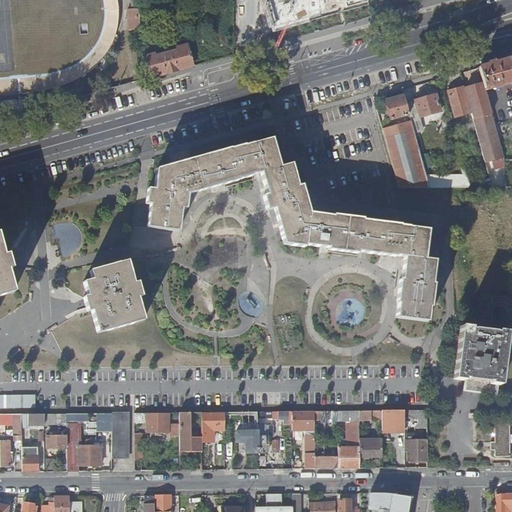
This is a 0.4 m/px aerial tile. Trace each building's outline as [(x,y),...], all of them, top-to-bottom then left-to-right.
[(140,30),(139,0),(131,0),(132,9),(128,9),(128,30),(140,30)] [(265,0),(266,3),(272,28),(368,1),(367,0),(265,0)] [(151,77),(193,65),(187,45),(177,47),(178,50),(169,52),(170,55),(165,56),(164,53),(155,56),(154,54),(145,56),(151,77)] [(511,57),(478,67),(483,84),(485,90),(492,88),(494,89),(500,87),(501,85),(511,82),(511,57)] [(485,90),(483,84),(464,89),(470,112),(484,162),(504,157),(501,146),(485,90)] [(464,89),(463,86),(447,91),(451,107),(452,107),(455,117),(470,112),(464,89)] [(441,111),(436,94),(414,100),(419,117),(441,111)] [(409,114),(403,95),(385,100),(390,119),(409,114)] [(0,119),(27,112),(26,98),(0,100),(0,119)] [(408,121),(382,128),(394,172),(398,187),(429,187),(410,118),(407,119),(408,121)] [(148,225),(178,230),(182,206),(186,207),(188,193),(238,179),(238,181),(254,177),(253,174),(261,172),(267,194),(263,195),(266,209),(274,207),(281,230),(284,243),(306,246),(306,244),(320,246),(328,247),(328,250),(358,254),(359,251),(367,252),(379,253),(396,256),(396,255),(404,256),(401,279),(400,279),(397,302),(398,302),(396,317),(432,321),(435,292),(432,292),(433,284),(431,284),(434,260),(424,259),(428,228),(400,225),(400,224),(348,217),(349,212),(334,210),(334,215),(310,212),(302,185),(298,186),(291,163),(280,166),(271,138),(243,146),(243,145),(230,148),(229,148),(193,158),(157,168),(154,189),(149,188),(146,202),(151,203),(148,225)] [(425,169),(431,168),(428,154),(423,155),(425,169)] [(371,192),(363,190),(361,201),(369,202),(371,192)] [(25,214),(16,209),(12,216),(21,221),(25,214)] [(0,296),(14,292),(8,270),(12,269),(8,255),(3,256),(0,244),(0,296)] [(133,284),(133,282),(127,261),(90,272),(92,280),(83,282),(84,283),(87,296),(83,298),(87,312),(91,311),(98,333),(144,320),(137,298),(142,296),(138,283),(133,284)] [(471,327),(460,326),(454,379),(464,380),(467,380),(465,392),(486,394),(487,383),(490,383),(489,384),(501,386),(507,331),(497,330),(497,332),(494,332),(494,330),(477,328),(474,328),(474,329),(470,329),(471,327)] [(35,395),(0,395),(0,408),(36,408),(35,395)] [(359,416),(359,410),(349,410),(349,416),(352,416),(352,419),(354,419),(354,421),(350,421),(351,443),(351,447),(338,447),(338,468),(359,468),(359,421),(359,416)] [(382,419),(381,410),(359,410),(359,416),(371,416),(371,420),(382,419)] [(404,410),(381,410),(382,419),(382,430),(404,430),(404,419),(404,410)] [(426,419),(426,410),(420,410),(404,410),(404,419),(426,419)] [(292,420),(292,411),(275,411),(276,418),(276,419),(283,419),(283,424),(292,424),(292,420)] [(294,419),(314,419),(314,411),(292,411),(292,420),(294,419)] [(337,418),(337,411),(314,411),(314,419),(314,420),(337,420),(337,418)] [(224,424),(224,412),(201,412),(202,439),(202,442),(212,441),(212,424),(224,424)] [(111,413),(112,458),(128,458),(128,413),(111,413)] [(168,413),(134,413),(134,423),(146,423),(146,432),(156,433),(156,435),(160,435),(160,432),(168,432),(168,413)] [(179,435),(179,413),(172,413),(172,424),(170,424),(171,435),(179,435)] [(190,413),(179,413),(179,435),(180,451),(202,450),(202,442),(202,439),(194,440),(194,436),(190,436),(190,413)] [(21,414),(0,414),(0,424),(13,425),(13,436),(22,436),(21,414)] [(44,414),(28,414),(28,425),(44,424),(44,421),(44,414)] [(314,420),(314,419),(294,419),(295,430),(315,429),(314,420)] [(510,421),(494,421),(495,441),(495,449),(495,456),(510,456),(510,443),(510,434),(510,421)] [(67,448),(67,471),(79,471),(79,466),(79,446),(79,439),(78,439),(78,423),(66,423),(66,436),(66,437),(66,441),(67,448)] [(272,425),(257,426),(257,431),(258,452),(268,451),(268,437),(273,437),(272,425)] [(238,452),(258,452),(257,431),(236,431),(236,441),(238,441),(238,452)] [(315,457),(315,434),(306,434),(306,469),(315,468),(315,457)] [(47,448),(67,448),(66,441),(66,437),(66,436),(46,436),(47,448)] [(382,456),(382,440),(359,440),(360,457),(382,456)] [(427,460),(427,440),(404,440),(404,443),(405,443),(405,446),(404,446),(404,451),(407,451),(407,461),(427,460)] [(0,441),(0,466),(10,467),(10,464),(12,464),(12,452),(10,452),(9,441),(0,441)] [(79,446),(79,466),(101,465),(101,446),(96,446),(87,446),(79,446)] [(22,448),(22,472),(30,472),(38,472),(37,447),(22,448)] [(335,468),(335,456),(315,457),(315,468),(335,468)] [(54,470),(54,459),(46,459),(46,470),(54,470)] [(377,498),(368,498),(368,511),(408,511),(410,496),(396,493),(384,493),(377,498)] [(511,511),(511,493),(497,494),(496,511),(511,511)] [(282,494),(263,494),(263,508),(256,507),(255,511),(292,511),(293,507),(282,507),(282,494)] [(301,494),(293,495),(294,508),(302,508),(301,494)] [(154,511),(154,495),(144,495),(144,511),(154,511)] [(171,511),(172,495),(154,495),(154,511),(171,511)] [(69,511),(70,502),(70,496),(54,496),(54,502),(49,502),(49,505),(42,505),(42,511),(69,511)] [(339,499),(339,511),(350,511),(351,499),(339,499)] [(80,511),(80,502),(70,502),(69,511),(80,511)] [(335,511),(335,502),(311,503),(310,511),(335,511)] [(0,503),(0,511),(9,511),(11,506),(0,503)] [(22,511),(36,511),(37,507),(33,506),(34,505),(24,503),(22,511)]
